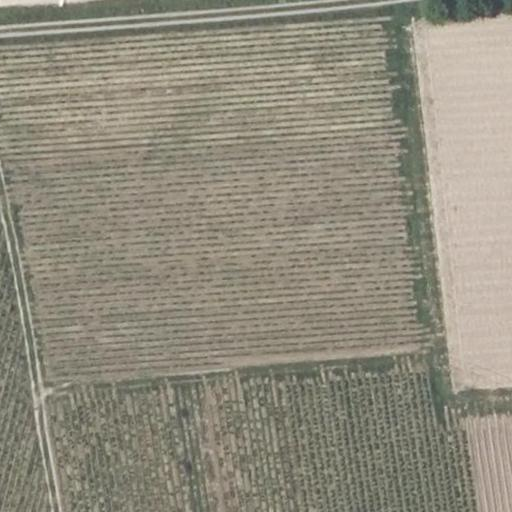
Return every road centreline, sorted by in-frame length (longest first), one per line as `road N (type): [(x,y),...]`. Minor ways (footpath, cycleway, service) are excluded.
road 1 (track): [(0,32),(348,0)]
road 2 (track): [(49,511),(0,217)]
